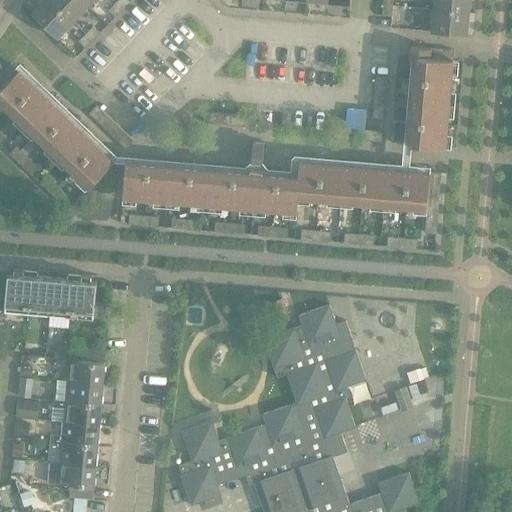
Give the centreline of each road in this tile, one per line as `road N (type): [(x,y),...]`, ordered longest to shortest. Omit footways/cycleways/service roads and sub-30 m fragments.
road 1 (residential): [(182,87),(352,102),(356,37)]
road 2 (residential): [(119,511),(140,279)]
road 3 (residential): [(183,0),(93,88)]
road 4 (residential): [(232,27),(356,37)]
